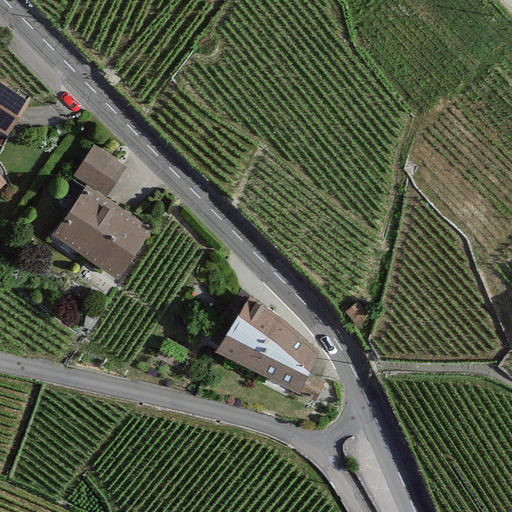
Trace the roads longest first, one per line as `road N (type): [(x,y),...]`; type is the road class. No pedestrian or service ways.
road 1 (tertiary): [(371,413),(315,327),(7,0)]
road 2 (unclassified): [(0,362),(245,415),(323,445)]
